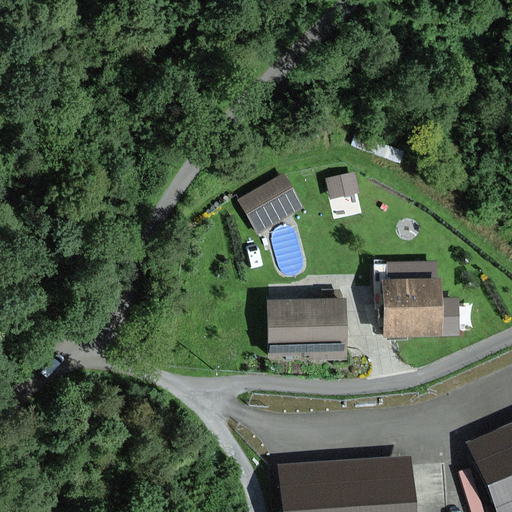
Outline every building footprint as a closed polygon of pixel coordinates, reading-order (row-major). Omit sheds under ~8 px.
[(355,164),(325,173),(332,197),(362,188),(355,164)] [(277,175),(240,199),(259,228),(297,203),(277,175)] [(432,266),(373,266),(374,309),(384,309),(384,335),(455,335),(455,303),(433,303),(432,266)] [(341,303),(267,305),(269,359),(342,359),(341,303)] [(511,511),(511,431),(473,449),(501,511),(511,511)] [(404,511),(401,465),(284,472),(286,511),(404,511)]
